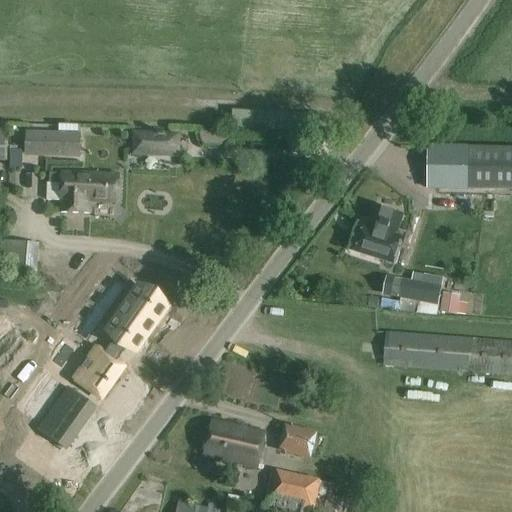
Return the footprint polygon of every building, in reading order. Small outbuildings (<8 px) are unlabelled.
[(255,89),(281,89),(281,44),(256,44),(255,89)] [(235,113),(233,132),(318,137),(320,118),(235,113)] [(26,157),(81,159),(81,134),(26,133),(26,157)] [(129,162),(172,163),(172,140),(130,140),(129,162)] [(511,148),(493,148),(428,147),(426,190),(511,191),(511,148)] [(8,151),(8,168),(21,168),(21,151),(8,151)] [(118,204),(119,176),(63,174),(63,177),(51,176),(50,199),(61,199),(60,213),(91,214),(92,203),(118,204)] [(356,253),(392,264),(401,238),(364,226),(356,253)] [(69,239),(68,256),(90,257),(91,240),(69,239)] [(383,297),(438,307),(442,287),(423,284),(424,279),(414,277),(413,282),(387,277),(383,297)] [(442,306),(459,309),(462,296),(444,293),(442,306)] [(167,315),(140,295),(108,338),(118,345),(110,355),(97,345),(73,378),(99,397),(124,365),(119,362),(126,352),(135,359),(167,315)] [(511,342),(385,333),(383,368),(471,375),(511,377),(511,342)] [(126,373),(115,388),(123,394),(134,378),(126,373)] [(67,453),(98,409),(67,387),(37,431),(67,453)] [(384,459),(396,391),(387,390),(380,431),(374,430),(369,456),(384,459)] [(204,457),(256,469),(264,434),(211,422),(204,457)] [(283,431),(279,452),(310,458),(315,437),(283,431)] [(34,457),(24,450),(18,458),(28,465),(34,457)] [(373,511),(374,511),(375,505),(331,495),(333,485),(274,471),(264,511),(314,511),(317,502),(325,503),(323,511),(373,511)] [(220,511),(179,503),(177,511),(220,511)]
